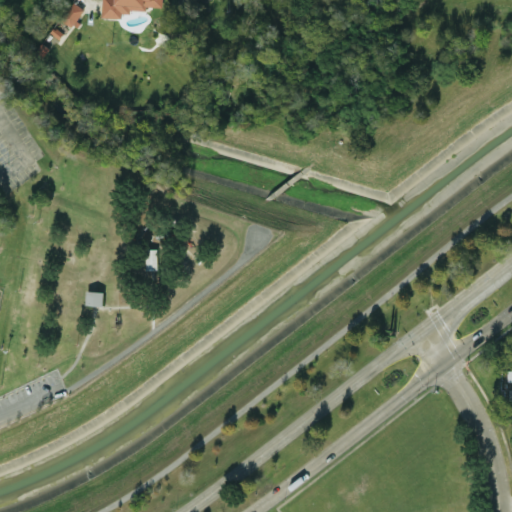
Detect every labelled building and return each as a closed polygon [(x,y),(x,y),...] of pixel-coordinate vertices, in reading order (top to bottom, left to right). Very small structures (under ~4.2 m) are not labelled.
[(102,0),(101,17),(122,18),(122,10),(146,11),(146,6),(162,6),(162,0),(102,0)] [(199,0),(183,0),(193,8),(199,0)] [(84,9),(73,1),(60,19),(71,27),(84,9)] [(157,269),(146,269),(146,249),(157,249),(157,269)] [(86,290),(103,291),(102,304),(85,303),(86,290)]
